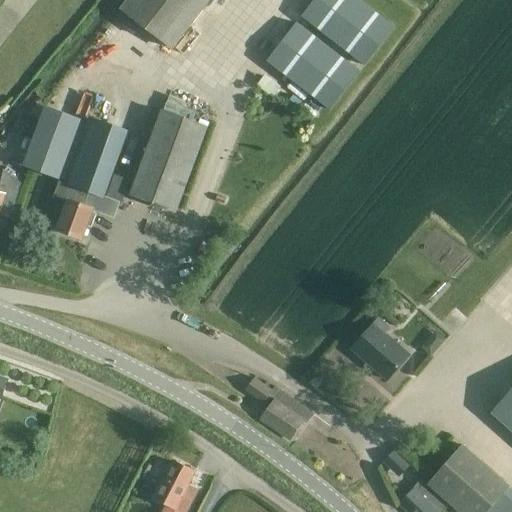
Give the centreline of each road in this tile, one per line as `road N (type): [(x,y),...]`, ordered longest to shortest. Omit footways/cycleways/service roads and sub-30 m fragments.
road 1 (unclassified): [(344,511),(268,449),(153,379),(0,312)]
road 2 (residential): [(0,351),(163,420),(298,511)]
